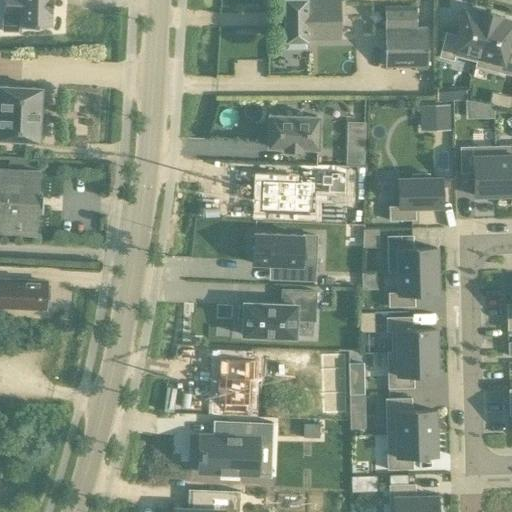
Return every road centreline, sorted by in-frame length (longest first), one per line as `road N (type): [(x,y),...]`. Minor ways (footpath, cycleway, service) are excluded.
road 1 (tertiary): [(76,511),(139,229),(156,0)]
road 2 (residential): [(511,241),(485,242),(473,249),(469,266),(473,468)]
